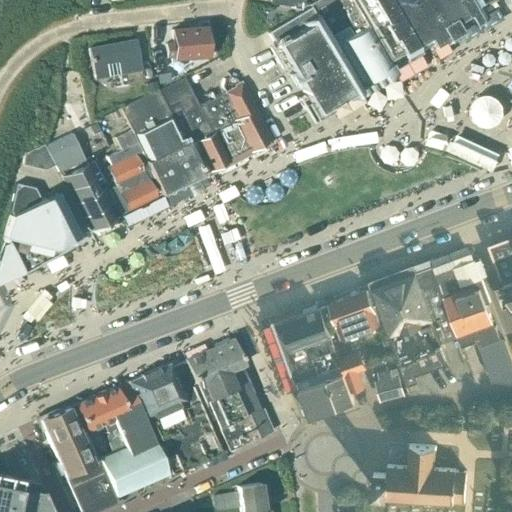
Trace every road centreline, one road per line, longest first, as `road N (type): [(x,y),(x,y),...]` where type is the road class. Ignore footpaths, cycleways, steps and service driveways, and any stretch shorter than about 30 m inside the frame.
road 1 (secondary): [(0,392),(511,194)]
road 2 (residential): [(0,93),(13,67),(61,31),(236,5)]
road 3 (residential): [(287,141),(241,61),(236,5)]
